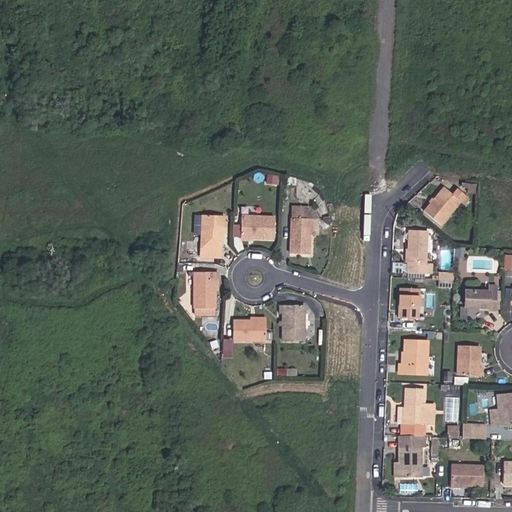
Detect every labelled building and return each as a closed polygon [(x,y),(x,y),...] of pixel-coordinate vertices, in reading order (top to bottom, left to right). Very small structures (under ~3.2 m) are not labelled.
[(277,177),(268,176),(267,184),(276,185),(277,177)] [(468,185),(467,190),(475,191),(477,182),(468,181),(468,185)] [(457,193),(448,185),(428,209),(444,222),(463,199),(467,202),(472,196),(461,187),(457,193)] [(303,200),(290,200),(289,249),(309,249),(309,229),(316,229),(317,212),(303,212),(303,200)] [(311,200),(303,200),(303,212),(317,212),(311,200)] [(215,204),(194,203),(192,250),(212,250),(212,215),(215,215),(215,204)] [(238,228),(270,230),(271,206),(239,206),(238,228)] [(410,257),(409,269),(425,270),(427,226),(410,225),(410,238),(410,257)] [(402,259),(394,259),(394,268),(402,268),(402,259)] [(214,307),(214,289),(207,289),(207,274),(214,274),(214,267),(192,267),(192,271),(192,307),(214,307)] [(435,319),(436,286),(413,285),(412,318),(435,319)] [(490,306),(499,306),(499,288),(490,288),(467,288),(467,304),(490,304),(490,306)] [(294,298),(281,297),(281,333),(302,334),(303,298),(294,298)] [(265,314),(231,313),(231,335),(265,335),(265,314)] [(395,366),(422,367),(423,336),(403,336),(403,344),(397,344),(397,358),(395,358),(395,366)] [(222,356),(232,357),(234,338),(224,338),(222,356)] [(481,343),(460,342),(459,371),(487,372),(487,359),(480,359),(480,357),(480,352),(480,353),(481,343)] [(468,382),(468,374),(455,374),(455,382),(468,382)] [(403,421),(402,430),(421,431),(422,421),(432,422),(434,402),(424,401),(426,386),(407,385),(405,404),(401,404),(399,421),(403,421)] [(492,407),(497,428),(511,425),(511,391),(498,394),(500,406),(492,407)] [(459,396),(447,396),(446,420),(459,420),(459,396)] [(465,422),(465,435),(475,436),(476,422),(465,422)] [(476,422),(475,436),(488,437),(489,423),(476,422)] [(459,423),(448,425),(449,437),(461,436),(459,423)] [(402,433),(399,433),(399,465),(394,465),(395,480),(424,480),(423,438),(427,438),(427,434),(421,434),(408,433),(402,433)] [(486,463),(455,461),(453,480),(485,482),(486,463)]
